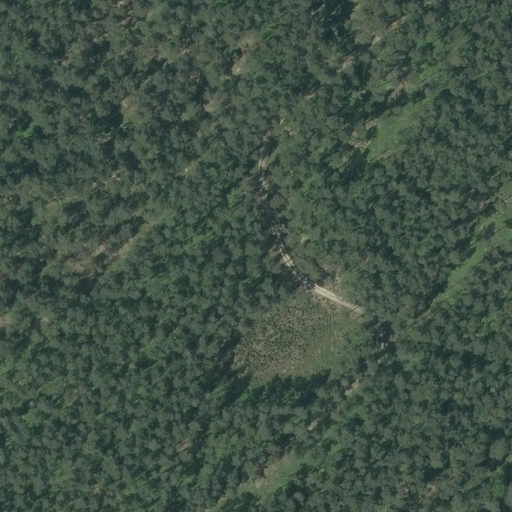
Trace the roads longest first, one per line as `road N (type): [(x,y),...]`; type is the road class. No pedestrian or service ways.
road 1 (track): [(199,511),(403,338),(283,263),(259,170),(263,147),(291,104),(431,0)]
road 2 (track): [(403,338),(511,179)]
